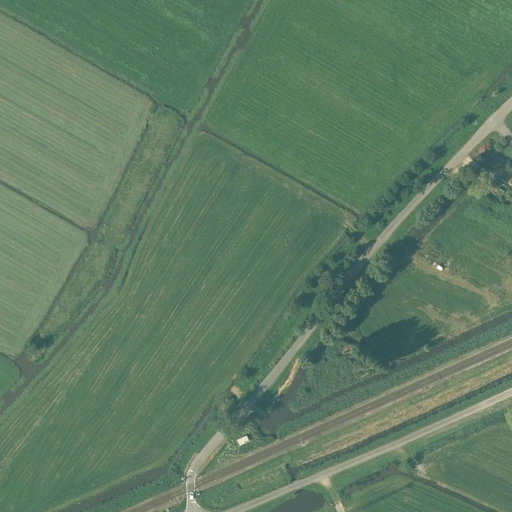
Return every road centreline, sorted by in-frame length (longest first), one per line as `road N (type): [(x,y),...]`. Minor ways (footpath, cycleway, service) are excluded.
road 1 (unclassified): [(511,100),(412,200),(190,463),(186,511)]
road 2 (unclassified): [(227,511),(511,391)]
